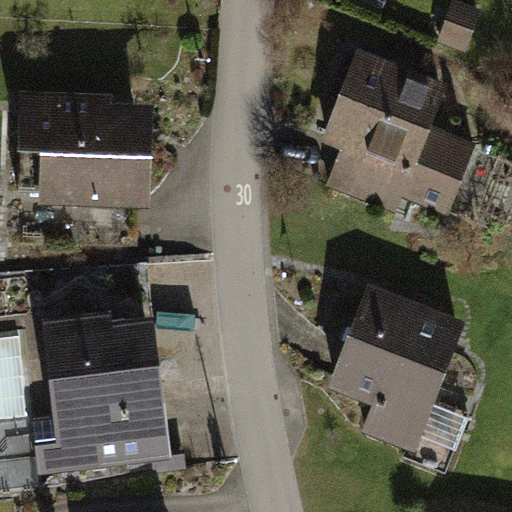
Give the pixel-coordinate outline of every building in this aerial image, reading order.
[(452,0),(438,41),(467,51),(482,6),(465,0),(452,0)] [(478,141),(433,122),(450,80),(359,45),(321,139),(341,146),(328,187),(398,213),(403,195),(450,214),(478,141)] [(19,145),(41,145),(40,200),(151,203),(153,100),(114,99),(115,89),(20,87),(19,145)] [(363,431),(417,451),(467,317),(368,280),(328,386),(373,403),(363,431)] [(41,305),(57,434),(33,437),(38,473),(174,456),(155,301),(112,306),(111,296),(41,305)]
